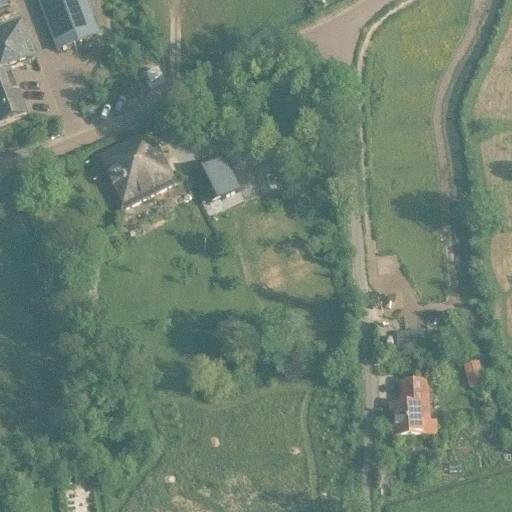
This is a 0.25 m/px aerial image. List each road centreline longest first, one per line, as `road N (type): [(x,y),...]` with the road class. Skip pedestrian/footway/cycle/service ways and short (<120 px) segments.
road 1 (unclassified): [(365,511),(367,364),(335,23)]
road 2 (residential): [(0,166),(102,132),(335,23)]
